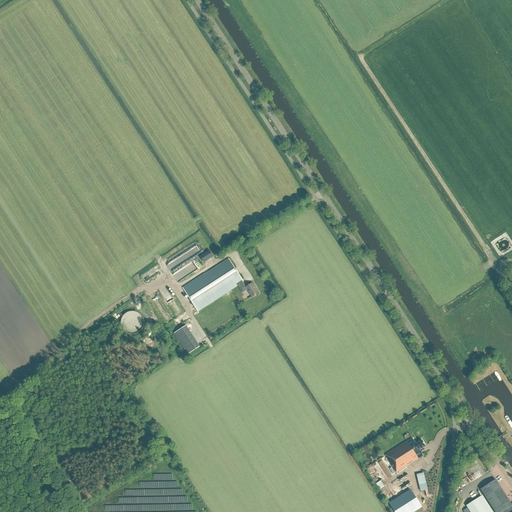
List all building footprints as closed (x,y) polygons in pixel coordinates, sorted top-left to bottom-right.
[(177,267),(208,248),(205,243),(174,262),(177,267)] [(200,257),(204,263),(214,257),(210,250),(200,257)] [(197,311),(224,294),(237,285),(242,293),(247,290),(252,297),(259,293),(252,283),(246,287),(243,282),(228,259),(183,288),(197,311)] [(182,314),(185,312),(184,311),(186,309),(182,304),(178,308),(182,314)] [(198,341),(201,345),(207,342),(204,338),(206,337),(193,317),(182,325),(195,343),(198,341)] [(412,438),(385,455),(396,473),(407,466),(407,465),(412,461),(412,462),(423,456),(419,450),(425,446),(422,440),(416,444),(412,438)] [(463,480),(467,486),(481,477),(480,475),(484,473),(484,472),(487,470),(485,465),(482,467),(478,460),(472,464),(474,467),(468,471),(471,476),(463,480)] [(382,479),(386,485),(391,481),(387,476),(382,479)] [(511,511),(511,505),(510,503),(509,504),(494,480),(480,489),(495,511),(511,511)] [(402,488),(400,489),(405,497),(401,499),(404,503),(409,500),(402,488)] [(492,511),(482,496),(477,499),(466,506),(470,511),(492,511)]
